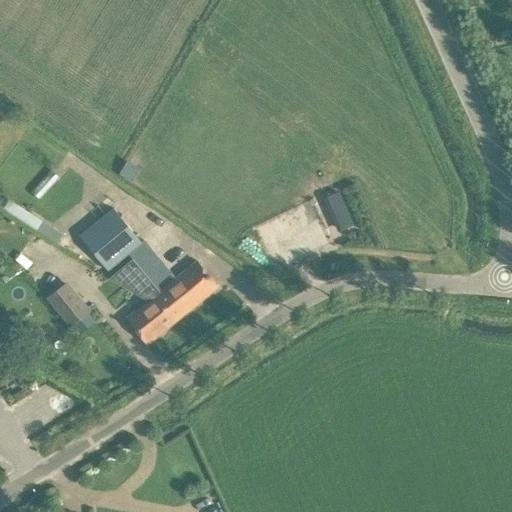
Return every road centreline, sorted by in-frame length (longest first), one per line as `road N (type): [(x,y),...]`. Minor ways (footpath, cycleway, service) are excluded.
road 1 (unclassified): [(0,495),(320,293),(370,279),(505,290)]
road 2 (unclassified): [(505,290),(506,183),(422,0)]
